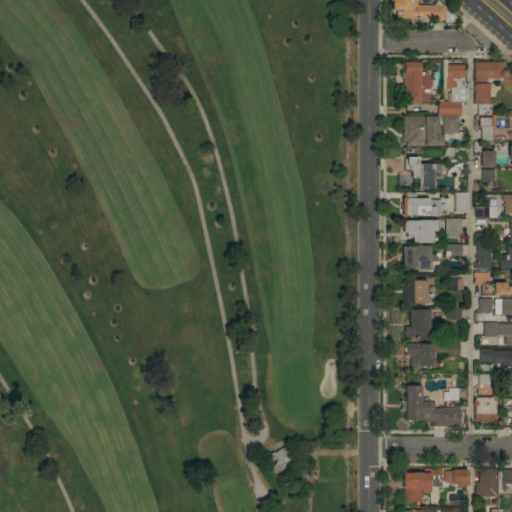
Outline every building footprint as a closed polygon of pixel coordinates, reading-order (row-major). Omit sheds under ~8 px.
[(427,20),(427,23),(409,23),(409,19),(401,19),(401,18),(395,18),(395,10),(390,10),(390,1),(388,1),(388,0),(415,0),(415,5),(433,5),(436,0),(441,5),(442,5),(444,6),(444,8),(454,16),(451,19),(451,22),(444,22),(444,20),(427,20)] [(458,133),(442,133),(442,115),(437,115),(437,101),(449,102),(449,88),(441,88),(441,60),(446,60),(446,64),(463,65),(463,87),(466,87),(466,103),(463,103),(463,105),(460,105),(460,115),(458,115),(458,133)] [(403,92),(402,92),(402,72),(403,72),(403,62),(420,62),(420,72),(428,72),(428,79),(430,79),(431,89),(429,89),(429,102),(420,102),(420,103),(403,103),(403,92)] [(503,62),(503,69),(505,70),(506,71),(507,72),(508,73),(508,75),(511,74),(511,85),(501,86),(501,82),(491,82),(491,84),(488,84),(488,104),(491,104),(491,115),(477,115),(477,104),(473,104),(474,62),(503,62)] [(437,135),(442,135),(442,146),(426,146),(405,146),(405,141),(401,141),(401,132),(402,132),(402,116),(437,117),(437,135)] [(492,141),(487,141),(487,146),(482,146),(482,141),(480,141),(480,127),(478,127),(478,118),(492,118),(492,141)] [(493,167),(479,167),(479,152),(473,152),(472,141),(480,141),(480,151),(493,151),(493,167)] [(466,148),(466,156),(443,156),(443,148),(466,148)] [(417,159),(417,164),(439,164),(439,176),(434,176),(434,188),(422,188),(422,187),(416,187),(416,178),(413,178),(413,170),(403,170),(403,159),(417,159)] [(494,182),(481,182),(481,170),(493,169),(494,182)] [(401,198),(403,198),(403,192),(414,192),(414,199),(428,199),(428,200),(439,200),(439,216),(404,216),(404,217),(401,217),(401,198)] [(467,212),(454,212),(454,193),(467,193),(467,212)] [(503,195),(511,195),(511,213),(503,214),(503,195)] [(496,207),(496,218),(474,218),(474,207),(496,207)] [(444,237),(444,219),(461,219),(461,237),(444,237)] [(415,243),(415,242),(412,242),(412,233),(401,233),(401,220),(438,220),(438,231),(436,231),(432,231),(432,243),(415,243)] [(444,257),(444,245),(460,244),(460,257),(444,257)] [(473,269),(473,264),(476,264),(475,245),(489,244),(489,258),(490,258),(490,269),(473,269)] [(401,247),(415,247),(415,246),(429,246),(429,255),(434,255),(434,256),(435,256),(435,261),(434,261),(434,270),(415,270),(415,268),(401,268),(401,247)] [(511,246),(511,269),(498,269),(498,260),(501,260),(501,254),(506,254),(506,246),(511,246)] [(511,273),(511,294),(498,295),(498,296),(480,296),(480,285),(472,285),(472,273),(488,273),(488,282),(496,282),(496,283),(505,282),(505,286),(510,286),(510,282),(509,282),(509,273),(511,273)] [(447,278),(454,278),(454,276),(456,276),(456,278),(461,278),(461,290),(458,290),(459,291),(456,291),(456,292),(453,292),(453,291),(447,291),(447,278)] [(426,287),(427,287),(427,293),(426,293),(426,295),(431,294),(431,295),(434,295),(434,303),(403,304),(403,301),(402,301),(402,298),(403,298),(402,286),(401,286),(401,283),(402,283),(402,281),(426,280),(426,287)] [(490,312),(478,312),(478,299),(490,299),(490,312)] [(511,299),(511,315),(499,315),(499,314),(493,314),(493,299),(511,299)] [(430,307),(443,307),(443,319),(430,318),(430,307)] [(460,320),(446,320),(446,307),(460,307),(460,320)] [(429,329),(430,329),(430,335),(429,335),(429,337),(404,337),(404,334),(403,334),(403,329),(404,329),(404,327),(408,327),(408,309),(429,310),(429,329)] [(511,346),(503,346),(503,336),(497,336),(497,337),(482,337),(482,322),(497,322),(497,324),(511,324),(511,346)] [(458,356),(445,356),(445,354),(433,354),(433,361),(435,360),(436,367),(430,367),(410,367),(410,365),(409,365),(409,355),(405,355),(405,351),(404,351),(404,347),(405,347),(405,344),(420,343),(420,344),(430,344),(430,343),(458,343),(458,356)] [(511,350),(511,364),(490,364),(490,362),(479,362),(479,348),(491,348),(491,351),(511,350)] [(489,374),(488,385),(477,385),(477,374),(489,374)] [(511,396),(502,396),(502,376),(511,376),(511,396)] [(432,426),(432,422),(426,422),(426,420),(420,419),(420,421),(404,420),(404,411),(402,410),(402,412),(399,412),(399,408),(400,408),(400,403),(399,403),(399,400),(402,400),(402,401),(404,401),(404,386),(420,386),(420,399),(425,399),(425,402),(434,402),(433,408),(460,409),(459,427),(432,426)] [(490,398),(490,396),(492,395),(492,401),(495,401),(495,422),(496,422),(496,424),(486,424),(484,424),(484,420),(480,420),(480,422),(474,422),(474,406),(472,406),(472,401),(474,400),(474,398),(490,398)] [(511,398),(511,412),(501,412),(500,399),(511,398)] [(269,460),(269,452),(275,452),(285,446),(293,459),(282,465),(279,470),(273,466),(276,461),(275,460),(269,460)] [(421,493),(421,503),(402,502),(403,488),(401,488),(401,473),(411,473),(411,472),(420,472),(420,473),(422,473),(422,468),(441,468),(440,487),(428,487),(428,493),(421,493)] [(493,497),(493,498),(487,498),(487,497),(474,497),(474,482),(478,482),(478,469),(490,469),(490,470),(496,470),(496,497),(493,497)] [(501,470),(511,469),(511,492),(501,492),(501,470)] [(443,472),(444,472),(444,471),(450,471),(450,470),(467,470),(467,483),(467,485),(461,485),(461,486),(456,486),(456,485),(448,485),(448,482),(443,482),(443,472)]
